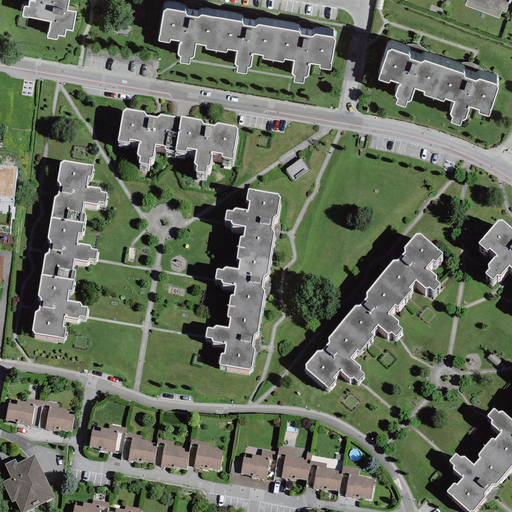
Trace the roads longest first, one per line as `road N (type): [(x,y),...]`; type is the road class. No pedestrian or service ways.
road 1 (residential): [(511,172),(390,124),(0,62)]
road 2 (residential): [(87,381),(160,406),(305,415),(344,427),(388,466),(403,492),(403,511)]
road 3 (residential): [(254,497),(85,464),(75,441),(87,381)]
